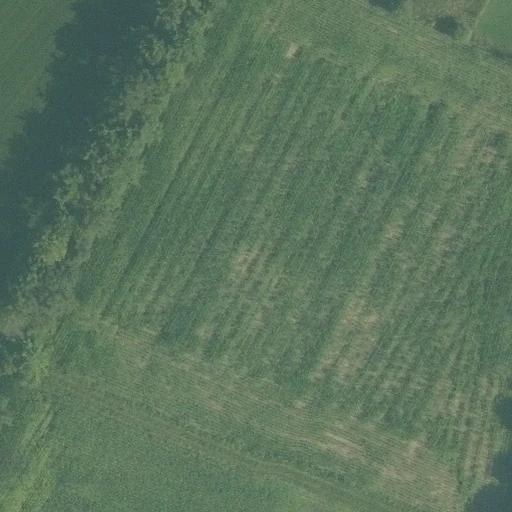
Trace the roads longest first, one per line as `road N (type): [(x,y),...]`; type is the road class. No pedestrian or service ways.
road 1 (track): [(1,352),(381,511)]
road 2 (unclassified): [(0,354),(182,0)]
